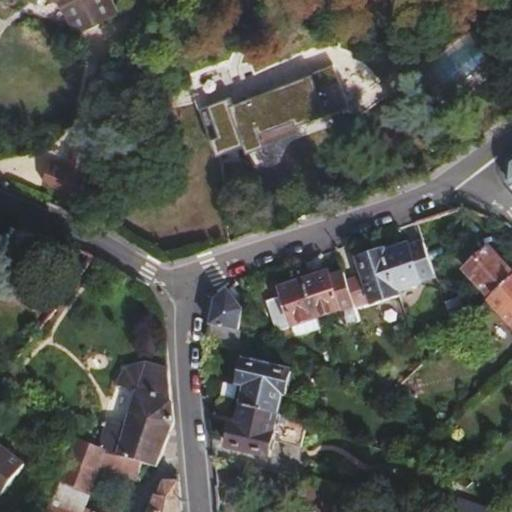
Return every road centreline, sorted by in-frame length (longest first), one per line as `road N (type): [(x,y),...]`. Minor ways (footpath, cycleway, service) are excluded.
road 1 (residential): [(472,163),(435,190),(179,285)]
road 2 (residential): [(179,285),(200,511)]
road 3 (residential): [(179,285),(0,201)]
